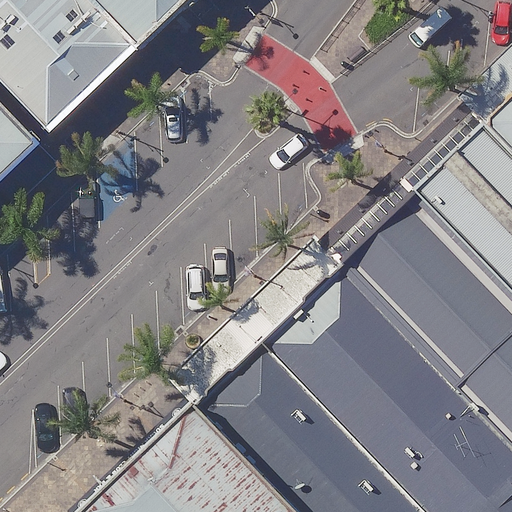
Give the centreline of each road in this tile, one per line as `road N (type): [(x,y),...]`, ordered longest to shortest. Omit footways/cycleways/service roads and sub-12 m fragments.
road 1 (residential): [(471,0),(333,124),(156,228)]
road 2 (residential): [(156,228),(324,0)]
road 3 (residential): [(0,382),(156,228)]
